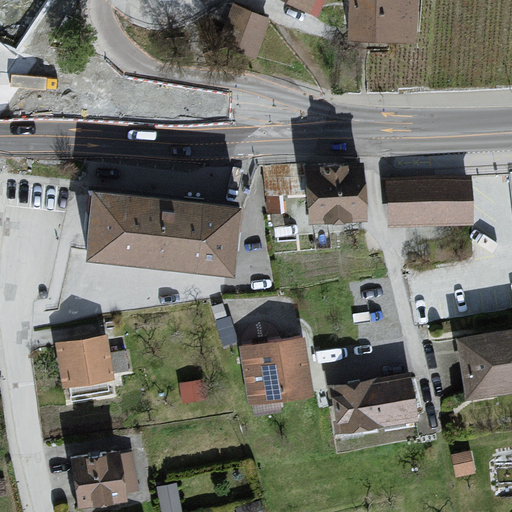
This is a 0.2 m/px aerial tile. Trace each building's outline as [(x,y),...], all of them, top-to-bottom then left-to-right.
[(350,0),(349,27),(414,33),(415,0),(350,0)] [(273,18),(236,3),(221,39),(258,55),(273,18)] [(359,164),(303,168),(306,221),(363,218),(359,164)] [(470,174),(386,178),(388,222),(472,219),(470,174)] [(237,202),(89,185),(81,250),(230,267),(237,202)] [(211,305),(216,319),(226,316),(222,302),(211,305)] [(226,316),(216,319),(223,344),(237,339),(230,315),(226,316)] [(511,387),(511,327),(454,335),(463,394),(511,387)] [(303,334),(237,345),(247,403),(312,393),(303,334)] [(104,335),(56,342),(62,381),(111,375),(110,367),(106,347),(104,335)] [(120,345),(106,347),(110,367),(123,365),(120,345)] [(406,372),(329,385),(337,430),(414,416),(406,372)] [(204,378),(181,383),(183,398),(207,394),(204,378)] [(116,448),(71,454),(78,503),(123,497),(122,490),(137,488),(132,451),(117,454),(116,448)] [(469,451),(451,454),(456,475),(474,472),(469,451)] [(155,484),(161,511),(180,511),(174,480),(155,484)]
